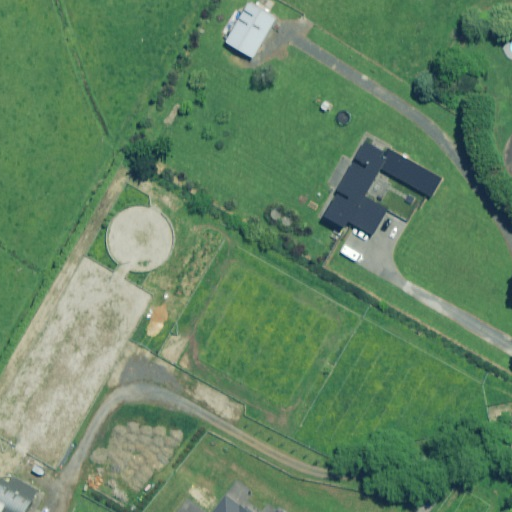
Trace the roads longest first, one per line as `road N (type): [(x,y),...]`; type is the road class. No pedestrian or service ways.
road 1 (unknown): [(511,261),(471,186),(416,128),(296,51)]
road 2 (track): [(0,394),(124,172)]
